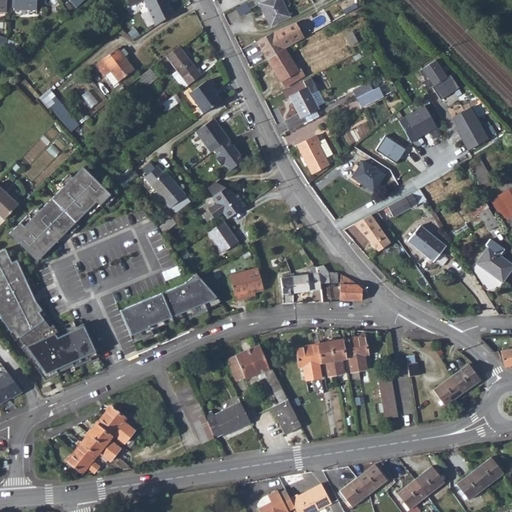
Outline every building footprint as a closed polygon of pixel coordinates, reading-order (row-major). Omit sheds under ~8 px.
[(6,0),(6,7),(14,7),(14,10),(36,10),(36,0),(6,0)] [(143,0),(142,1),(154,27),(173,14),(166,0),(143,0)] [(238,13),(248,7),(244,0),(234,6),(238,13)] [(258,0),(272,22),(290,12),(283,0),(258,0)] [(257,39),(268,59),(285,49),(304,37),(295,20),(272,31),(257,39)] [(353,31),(346,34),(352,45),(359,42),(353,31)] [(178,48),(165,58),(185,85),(198,74),(178,48)] [(133,71),(115,49),(94,65),(99,71),(104,67),(117,82),(133,71)] [(285,49),(268,59),(283,87),(303,76),(300,69),(297,70),(285,49)] [(422,77),(426,75),(433,86),(431,87),(441,99),(459,86),(450,74),(446,77),(434,60),(418,70),(422,77)] [(149,70),(138,78),(145,87),(155,79),(149,70)] [(305,88),(288,97),(299,119),(317,109),(316,106),(310,95),(317,91),(310,78),(302,82),(305,88)] [(187,92),(201,112),(219,99),(203,79),(187,92)] [(352,91),(355,99),(373,90),(370,82),(352,91)] [(373,90),(355,99),(360,107),(382,96),(378,87),(373,90)] [(71,131),(80,123),(51,88),(42,96),(71,131)] [(323,103),(317,91),(310,95),(316,106),(323,103)] [(470,106),(452,117),(458,127),(459,126),(461,129),(459,130),(457,131),(468,150),(488,139),(470,106)] [(427,109),(400,123),(413,146),(420,142),(419,141),(426,137),(425,136),(429,134),(430,135),(438,130),(427,109)] [(196,132),(208,147),(224,135),(212,120),(196,132)] [(296,129),(297,137),(312,133),(310,126),(296,129)] [(315,135),(297,145),(311,172),(327,164),(324,157),(331,154),(325,141),(320,144),(319,141),(315,135)] [(384,136),(375,150),(396,163),(405,149),(384,136)] [(224,164),(229,171),(243,160),(227,140),(213,151),(218,157),(215,159),(221,166),(224,164)] [(477,152),(466,159),(490,201),(502,194),(477,152)] [(363,162),(353,177),(374,191),(385,175),(363,162)] [(21,222),(9,233),(33,257),(44,247),(47,251),(66,232),(76,222),(85,213),(96,202),(100,206),(111,195),(83,167),(73,177),(62,187),(40,210),(24,225),(21,222)] [(157,167),(145,178),(171,207),(185,195),(164,172),(162,173),(157,167)] [(134,175),(129,169),(117,180),(122,185),(134,175)] [(58,184),(62,187),(73,177),(69,173),(58,184)] [(208,189),(213,197),(226,188),(216,182),(208,189)] [(0,187),(0,215),(4,220),(18,205),(0,187)] [(511,187),(502,194),(490,201),(502,223),(511,217),(511,187)] [(223,213),(227,220),(248,206),(242,196),(240,198),(238,194),(234,190),(226,188),(213,197),(212,198),(217,204),(208,209),(215,219),(223,213)] [(411,191),(405,195),(410,206),(416,203),(411,191)] [(111,195),(100,206),(104,209),(115,198),(111,195)] [(405,195),(387,204),(392,215),(410,206),(405,195)] [(96,202),(85,213),(89,216),(100,206),(96,202)] [(21,222),(24,225),(40,210),(37,206),(21,222)] [(499,226),(489,208),(479,214),(489,231),(499,226)] [(370,213),(353,223),(365,237),(366,237),(369,241),(368,241),(376,252),(388,242),(370,213)] [(511,217),(502,223),(508,234),(511,231),(511,217)] [(171,218),(158,228),(163,233),(175,224),(171,218)] [(76,222),(66,232),(70,236),(79,226),(76,222)] [(224,222),(208,233),(222,253),(237,243),(224,222)] [(419,226),(407,241),(433,262),(445,248),(445,247),(419,226)] [(484,247),(472,263),(498,284),(510,267),(496,256),(500,251),(486,240),(482,245),(484,247)] [(37,261),(47,251),(44,247),(33,257),(37,261)] [(90,358),(97,354),(84,327),(82,324),(76,326),(75,324),(66,328),(67,329),(69,336),(64,338),(62,335),(61,336),(58,332),(53,325),(50,328),(39,312),(42,310),(36,301),(34,296),(26,278),(17,260),(12,262),(6,249),(0,251),(0,306),(5,316),(1,319),(11,333),(14,331),(25,345),(22,348),(32,362),(35,359),(42,369),(39,371),(46,381),(59,374),(58,373),(74,366),(75,367),(83,363),(91,359),(90,358)] [(179,265),(162,272),(165,280),(183,273),(179,265)] [(324,266),(317,267),(317,273),(320,284),(328,284),(328,271),(324,266)] [(243,300),(242,298),(254,294),(263,291),(256,269),(227,279),(236,303),(243,300)] [(337,272),(328,271),(328,284),(337,283),(337,272)] [(207,311),(207,310),(204,305),(209,304),(218,298),(196,272),(185,284),(120,310),(132,338),(141,334),(143,338),(155,333),(153,328),(158,326),(164,323),(163,320),(181,313),(183,316),(196,311),(200,309),(202,313),(207,311)] [(317,273),(291,277),(293,293),(321,289),(320,284),(317,273)] [(362,289),(354,282),(341,274),(339,299),(355,301),(361,300),(362,289)] [(30,276),(26,278),(34,296),(38,294),(30,276)] [(293,293),(291,277),(280,278),(282,294),(293,293)] [(204,305),(207,310),(213,308),(221,302),(218,298),(209,304),(204,305)] [(43,309),(42,310),(39,312),(50,328),(53,325),(54,325),(43,309)] [(181,313),(163,320),(164,323),(165,325),(183,318),(183,316),(181,313)] [(64,324),(66,328),(75,324),(73,320),(64,324)] [(67,329),(58,332),(61,336),(62,335),(64,338),(69,336),(67,329)] [(22,348),(25,345),(14,331),(11,333),(22,348)] [(141,334),(132,338),(133,342),(143,338),(141,334)] [(364,336),(352,338),(359,370),(366,368),(364,354),(367,354),(364,336)] [(352,338),(341,340),(344,358),(348,357),(351,371),(359,370),(352,338)] [(341,340),(330,342),(336,374),(344,373),(341,359),(344,358),(341,340)] [(330,342),(318,344),(321,362),(326,362),(328,376),(336,374),(330,342)] [(318,344),(307,346),(313,379),(321,377),(318,363),(321,362),(318,344)] [(270,368),(260,345),(226,359),(236,381),(244,377),(245,379),(263,371),(279,402),(271,406),(285,433),(300,425),(271,367),(270,368)] [(313,379),(307,346),(296,348),(299,366),(302,366),(305,380),(313,379)] [(511,351),(499,353),(499,359),(504,367),(505,367),(511,366),(511,351)] [(99,359),(97,354),(90,358),(91,359),(83,363),(84,366),(99,359)] [(39,371),(42,369),(35,359),(32,362),(39,371)] [(417,363),(407,364),(409,377),(419,376),(417,363)] [(467,364),(450,378),(461,394),(480,380),(467,364)] [(76,370),(75,367),(74,366),(58,373),(59,374),(59,377),(76,370)] [(6,371),(0,375),(0,401),(3,400),(3,398),(9,395),(10,396),(10,397),(20,390),(6,371)] [(461,394),(450,378),(432,391),(444,406),(461,394)] [(391,379),(378,381),(384,420),(397,418),(391,379)] [(41,388),(43,393),(51,389),(49,384),(41,388)] [(186,409),(202,445),(213,439),(197,403),(186,409)] [(239,404),(207,419),(215,439),(222,436),(223,437),(251,424),(239,404)] [(111,407),(104,415),(130,437),(134,432),(124,423),(123,422),(125,419),(111,407)] [(104,415),(96,425),(111,437),(113,434),(125,443),(130,437),(104,415)] [(96,425),(88,433),(114,455),(119,450),(108,440),(111,437),(96,425)] [(88,433),(81,442),(96,455),(98,452),(109,461),(114,455),(88,433)] [(81,442),(73,451),(95,470),(97,467),(90,461),(96,455),(81,442)] [(95,470),(73,451),(66,460),(81,473),(87,466),(94,472),(95,470)] [(491,458),(473,471),(485,488),(504,474),(491,458)] [(375,464),(357,478),(369,494),(387,480),(375,464)] [(432,466),(414,480),(427,496),(444,483),(432,466)] [(485,488),(473,471),(456,485),(468,501),(485,488)] [(369,494),(357,478),(339,493),(351,508),(369,494)] [(427,496),(414,480),(397,495),(409,510),(427,496)] [(298,493),(290,497),(296,507),(298,511),(313,511),(332,502),(321,482),(299,495),(298,493)] [(268,504),(259,509),(260,511),(289,511),(289,510),(296,507),(290,497),(286,489),(279,493),(278,490),(268,496),(271,502),(273,504),(270,506),(268,504)]
